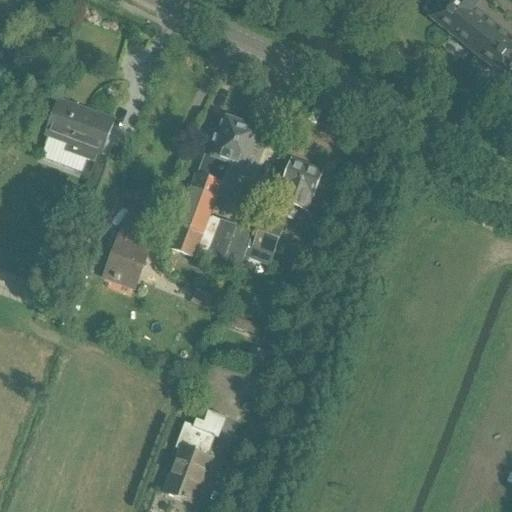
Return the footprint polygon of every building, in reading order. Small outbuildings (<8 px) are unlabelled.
[(511,0),(434,0),(413,38),(493,83),(507,57),(445,21),(457,0),(471,0),(511,23),(511,0)] [(96,158),(97,159),(98,159),(110,124),(60,105),(47,140),(67,147),(64,154),(94,165),(96,158)] [(205,264),(221,223),(211,219),(212,216),(209,215),(220,186),(243,128),(224,121),(219,136),(214,134),(206,157),(199,178),(196,177),(167,251),(178,255),(205,264)] [(243,128),(220,186),(209,215),(212,216),(218,200),(217,200),(218,198),(231,203),(239,179),(250,183),(261,152),(258,150),(263,136),(260,135),(261,134),(243,128)] [(97,159),(78,213),(101,222),(121,167),(97,159)] [(281,186),(279,191),(275,203),(307,215),(311,203),(322,173),(290,161),(290,163),(283,161),(274,183),(281,186)] [(120,236),(119,236),(102,282),(133,293),(149,249),(132,243),(140,222),(127,217),(120,236)] [(252,238),(244,259),(269,268),(284,230),(262,222),(255,239),(252,238)] [(221,223),(205,264),(232,272),(235,274),(251,234),(221,223)] [(165,256),(161,269),(167,277),(171,278),(177,261),(165,256)] [(217,313),(222,298),(195,290),(190,305),(217,313)] [(47,299),(40,316),(53,322),(60,304),(47,299)] [(185,425),(175,450),(178,451),(161,496),(194,509),(212,461),(207,459),(215,437),(220,439),(227,422),(213,417),(210,424),(199,420),(196,430),(185,425)]
